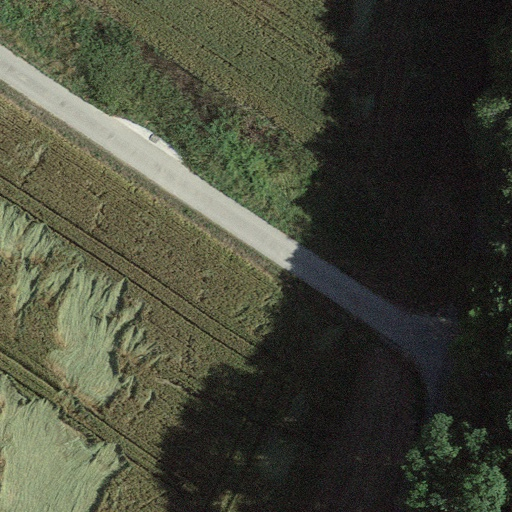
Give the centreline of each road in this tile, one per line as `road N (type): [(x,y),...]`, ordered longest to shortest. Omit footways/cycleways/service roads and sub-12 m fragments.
road 1 (unclassified): [(0,60),(460,366)]
road 2 (unclassified): [(460,366),(511,115)]
road 3 (unclassified): [(460,366),(440,445),(411,511)]
